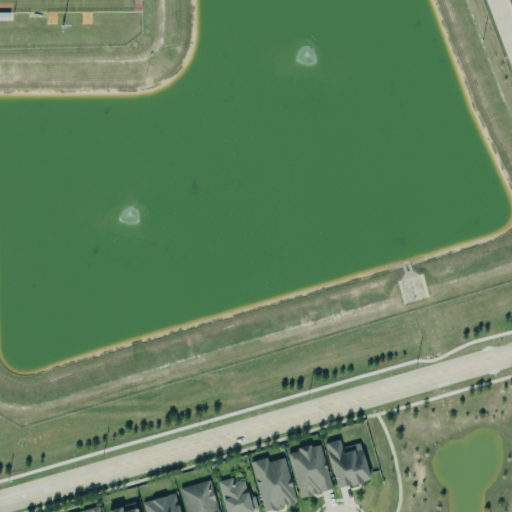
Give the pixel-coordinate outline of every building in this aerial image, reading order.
[(323,444),(336,489),(369,479),(358,442),(340,448),(337,440),(323,444)] [(283,452),(294,449),(293,447),(306,443),(307,446),(315,443),(329,487),(296,497),(283,452)] [(247,461),(261,510),(293,500),(280,457),(264,461),(262,456),(247,461)] [(214,480),(223,511),(245,511),(249,511),(248,510),(254,508),(250,495),(245,497),(240,479),(237,480),(236,479),(229,481),(228,476),(214,480)] [(181,511),(175,487),(206,479),(214,511),(181,511)] [(176,511),(171,492),(139,501),(142,511),(176,511)]
